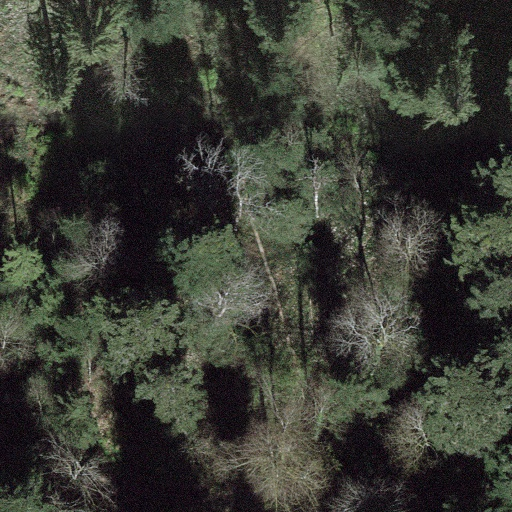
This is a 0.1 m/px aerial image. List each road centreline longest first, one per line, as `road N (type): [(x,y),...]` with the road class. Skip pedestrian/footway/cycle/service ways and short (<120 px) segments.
road 1 (track): [(325,511),(104,498),(0,476)]
road 2 (track): [(511,468),(382,511)]
